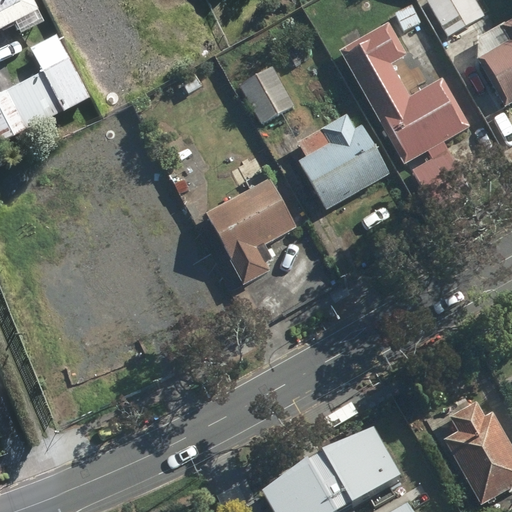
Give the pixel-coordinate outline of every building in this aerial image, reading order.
[(0,0),(0,27),(38,9),(33,0),(0,0)] [(486,19),(474,0),(432,0),(428,3),(450,40),(486,19)] [(74,1),(57,10),(73,39),(90,30),(74,1)] [(165,20),(149,29),(164,56),(181,47),(165,20)] [(511,108),(511,24),(482,40),(481,65),(507,111),(511,108)] [(408,170),(431,157),(435,163),(414,175),(438,217),(478,194),(450,146),(473,132),(445,84),(414,102),(394,68),(412,58),(394,28),(343,57),(408,170)] [(41,73),(0,92),(0,111),(11,135),(87,98),(55,34),(28,47),(41,73)] [(295,110),(263,52),(232,70),(265,128),(295,110)] [(310,161),(302,166),(330,215),(396,178),(368,129),(361,133),(353,120),(302,149),(310,161)] [(84,143),(63,154),(86,200),(106,190),(84,143)] [(268,188),(247,198),(210,217),(244,286),(271,273),(260,252),(298,234),(274,185),(268,188)] [(150,247),(117,265),(145,316),(174,300),(185,321),(216,304),(202,280),(214,274),(188,227),(177,233),(170,220),(143,234),(150,247)] [(61,240),(11,261),(55,364),(67,359),(76,379),(114,363),(88,303),(105,295),(94,270),(77,277),(61,240)] [(511,444),(495,412),(486,417),(479,403),(451,418),(460,434),(446,442),(482,507),(511,490),(511,444)] [(358,508),(417,476),(386,420),(328,452),(358,508)] [(284,511),(350,511),(358,508),(328,452),(269,484),(284,511)] [(434,511),(427,499),(402,511),(434,511)]
